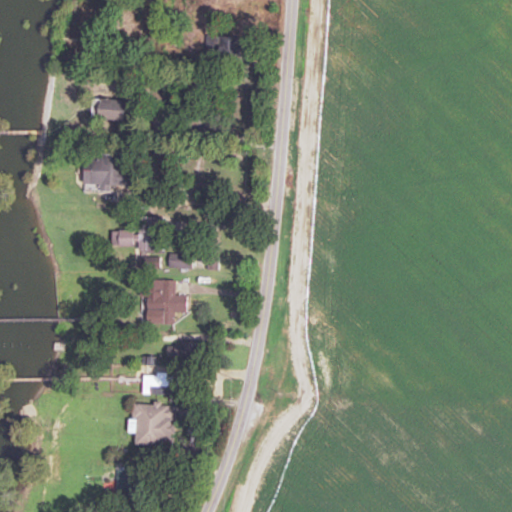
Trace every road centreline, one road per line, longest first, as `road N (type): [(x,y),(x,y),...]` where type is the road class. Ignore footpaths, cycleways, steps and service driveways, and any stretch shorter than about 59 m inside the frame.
road 1 (tertiary): [(287,0),(263,289),(242,403),(200,511)]
road 2 (track): [(511,401),(245,390)]
road 3 (track): [(246,511),(272,434),(266,392)]
